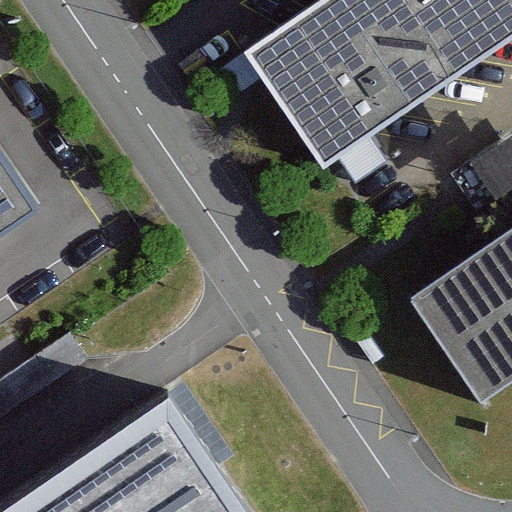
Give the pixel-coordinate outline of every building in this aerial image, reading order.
[(511,0),(323,0),(248,51),(321,162),(332,155),(511,26),(511,0)] [(511,213),(511,132),(475,155),(511,213)] [(0,216),(25,199),(0,164),(0,216)] [(511,227),(486,245),(413,295),(483,398),(511,378),(511,227)] [(67,332),(0,377),(0,412),(83,355),(72,340),(70,337),(67,332)] [(246,511),(166,394),(0,506),(0,511),(246,511)]
